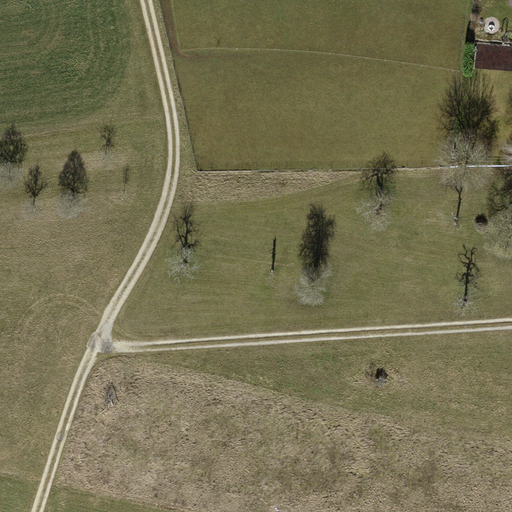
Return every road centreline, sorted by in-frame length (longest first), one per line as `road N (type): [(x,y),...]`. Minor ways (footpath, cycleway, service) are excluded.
road 1 (track): [(39,511),(95,349),(164,218),(174,173),(175,127),(146,0)]
road 2 (track): [(95,349),(511,323)]
